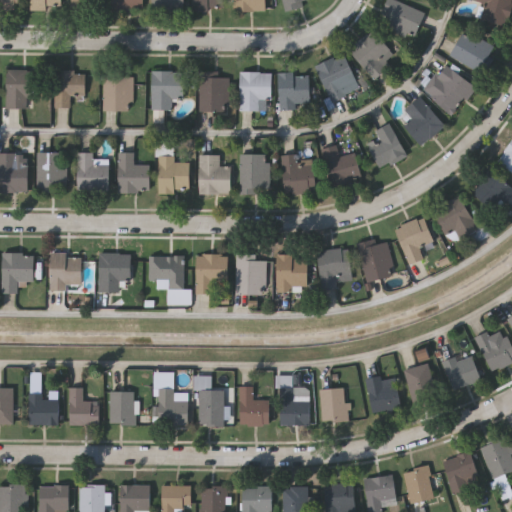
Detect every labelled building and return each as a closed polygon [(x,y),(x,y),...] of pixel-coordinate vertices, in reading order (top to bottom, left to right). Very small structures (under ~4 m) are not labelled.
[(0,0),(23,0),(23,9),(0,9),(0,0)] [(32,0),(63,0),(63,10),(32,10),(32,0)] [(72,9),(72,0),(104,0),(104,9),(72,9)] [(114,11),(114,0),(145,0),(145,11),(114,11)] [(185,0),(185,10),(154,10),(154,0),(185,0)] [(226,0),(226,10),(195,10),(195,0),(226,0)] [(235,11),(235,0),(267,0),(267,11),(235,11)] [(313,0),(314,4),(286,10),(283,0),(313,0)] [(415,40),(378,25),(387,0),(396,0),(426,12),(415,40)] [(509,0),(509,23),(484,23),(484,3),(476,3),(476,0),(509,0)] [(375,78),(350,50),(374,29),(399,57),(375,78)] [(452,56),(465,30),(496,46),(483,72),(452,56)] [(347,54),(361,90),(332,101),(318,65),(347,54)] [(477,86),(456,114),(425,92),(446,64),(477,86)] [(37,70),(37,97),(29,97),(29,108),(8,108),(8,70),(37,70)] [(56,107),(56,70),(87,70),(87,97),(74,97),(74,107),(56,107)] [(173,110),(153,110),(153,71),(188,71),(187,99),(173,98),(173,110)] [(230,76),(230,111),(200,111),(200,71),(223,71),(223,76),(230,76)] [(242,110),(242,72),(273,72),(273,100),(262,100),(262,110),(242,110)] [(134,74),(134,110),(105,110),(105,74),(134,74)] [(281,74),(311,74),(311,109),(281,109),(281,74)] [(446,125),(422,145),(404,123),(411,117),(405,110),(422,96),(446,125)] [(382,169),(371,148),(383,142),(377,130),(391,123),(408,156),(382,169)] [(511,170),(497,159),(511,139),(511,170)] [(358,152),(364,179),(331,186),(322,149),(338,145),(341,156),(358,152)] [(29,191),(0,191),(0,152),(29,152),(29,191)] [(67,191),(39,191),(39,152),(67,152),(67,191)] [(111,190),(79,190),(79,152),(95,152),(95,164),(111,164),(111,190)] [(120,192),(120,152),(136,152),(136,164),(152,164),(152,192),(120,192)] [(242,154),(270,154),(270,193),(242,193),(242,154)] [(232,193),(201,193),(201,155),(221,155),(221,166),(232,166),(232,193)] [(286,193),(284,156),(315,155),(317,192),(286,193)] [(160,156),(192,156),(192,192),(160,192),(160,156)] [(511,186),(511,194),(496,211),(472,189),(491,168),(511,186)] [(451,244),(431,209),(459,192),(479,228),(451,244)] [(435,244),(421,249),(424,257),(409,263),(394,226),(423,215),(435,244)] [(358,243),(386,237),(395,274),(366,281),(358,243)] [(337,288),(320,289),(318,249),(350,247),(351,276),(336,277),(337,288)] [(51,289),(51,251),(67,251),(67,256),(81,256),(81,289),(51,289)] [(131,251),(131,279),(120,279),(120,290),(99,290),(99,251),(131,251)] [(2,292),(2,252),(34,252),(34,280),(17,280),(17,292),(2,292)] [(196,253),(228,253),(228,282),(215,282),(215,292),(196,292),(196,253)] [(255,253),(255,258),(265,258),(265,293),(236,293),(236,253),(255,253)] [(293,253),(293,256),(307,256),(307,290),(276,290),(276,253),(293,253)] [(183,288),(191,288),(191,303),(167,303),(167,287),(158,287),(158,278),(148,278),(148,254),(183,254),(183,288)] [(501,330),(504,336),(507,334),(511,344),(511,359),(491,370),(475,336),(487,330),(490,335),(501,330)] [(481,378),(453,389),(443,363),(471,352),(481,378)] [(429,363),(436,396),(412,401),(405,368),(429,363)] [(157,423),(157,372),(173,371),(173,391),(188,391),(188,423),(157,423)] [(383,386),(398,384),(401,407),(371,412),(366,378),(381,375),(383,386)] [(70,424),(70,386),(83,386),(83,399),(99,399),(99,424),(70,424)] [(253,386),(253,398),(270,399),(270,424),(239,424),(240,386),(253,386)] [(309,424),(279,424),(279,386),(309,386),(309,424)] [(13,423),(0,423),(0,387),(13,387),(13,423)] [(321,421),(321,388),(345,387),(345,401),(348,401),(349,420),(321,421)] [(199,389),(224,389),(224,424),(199,424),(199,389)] [(134,423),(110,423),(110,390),(134,390),(134,423)] [(29,423),(29,391),(42,391),(42,397),(58,397),(58,423),(29,423)] [(467,478),(470,489),(453,494),(443,459),(471,451),(478,475),(467,478)] [(404,469),(428,465),(434,498),(409,502),(404,469)] [(382,506),(382,511),(367,511),(364,477),(394,474),(397,505),(382,506)] [(21,511),(0,511),(0,483),(30,483),(30,508),(21,508),(21,511)] [(79,511),(79,483),(104,483),(104,511),(79,511)] [(120,511),(120,483),(150,483),(150,511),(120,511)] [(325,511),(325,483),(355,483),(355,511),(325,511)] [(68,484),(68,511),(39,511),(39,484),(68,484)] [(161,511),(161,484),(191,485),(191,509),(173,509),(173,511),(161,511)] [(200,511),(200,485),(226,485),(226,511),(200,511)] [(271,485),(271,511),(241,511),(241,485),(271,485)] [(282,511),(282,485),(307,485),(307,511),(282,511)]
